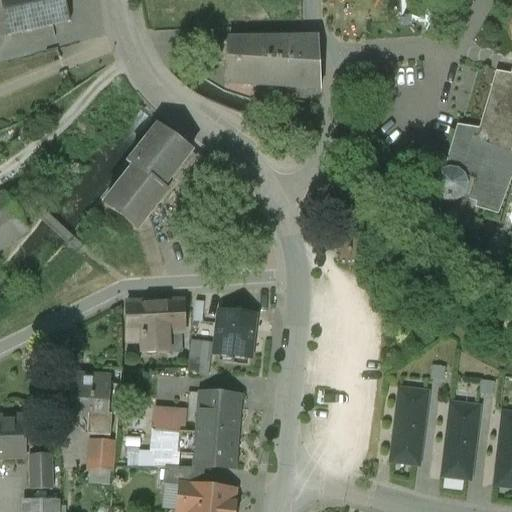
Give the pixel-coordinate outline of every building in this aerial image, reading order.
[(64,0),(0,0),(8,36),(69,23),(64,0)] [(323,0),(325,28),(372,26),(371,0),(323,0)] [(387,0),(387,5),(398,6),(398,10),(417,11),(416,0),(387,0)] [(314,40),(204,42),(203,63),(226,65),(225,83),(318,89),(320,90),(320,87),(319,87),(317,44),(314,40)] [(511,73),(511,77),(496,75),(478,136),(457,130),(445,172),(449,172),(455,173),(460,176),(463,180),(464,185),(463,192),(461,195),(479,201),(477,207),(495,212),(494,213),(496,214),(511,171),(511,73)] [(157,127),(127,165),(132,169),(103,206),(136,232),(167,192),(162,189),(191,152),(157,127)] [(463,192),(464,185),(463,180),(460,176),(455,173),(449,172),(445,172),(439,176),(436,181),(435,187),(436,192),(440,197),(444,200),(450,201),(456,200),(460,196),(461,195),(463,192)] [(3,192),(0,193),(0,247),(14,239),(25,226),(3,192)] [(182,300),(127,302),(127,335),(131,335),(131,343),(141,342),(141,353),(167,353),(167,351),(179,351),(179,333),(183,333),(182,300)] [(221,315),(218,351),(249,354),(253,318),(221,315)] [(211,375),(215,342),(194,340),(191,373),(211,375)] [(109,378),(71,375),(68,415),(90,417),(106,418),(107,415),(109,378)] [(426,395),(399,391),(395,427),(421,430),(426,395)] [(239,397),(199,394),(196,434),(195,455),(194,469),(204,469),(231,470),(233,470),(239,397)] [(477,409),(451,406),(447,441),(473,445),(477,409)] [(106,418),(90,417),(88,436),(109,438),(111,416),(107,415),(106,418)] [(511,416),(503,415),(499,450),(511,451),(511,416)] [(24,418),(0,418),(0,458),(25,458),(24,418)] [(421,430),(395,427),(391,462),(417,465),(421,430)] [(180,433),(156,431),(154,454),(178,456),(178,454),(180,433)] [(196,434),(180,433),(178,454),(195,455),(196,434)] [(112,442),(90,441),(88,471),(110,472),(112,442)] [(473,445),(447,441),(442,477),(469,480),(473,445)] [(511,451),(499,450),(495,486),(511,487),(511,451)] [(50,456),(30,456),(31,490),(51,490),(50,456)] [(194,469),(164,468),(162,485),(180,487),(180,485),(190,486),(192,486),(191,487),(202,488),(204,469),(194,469)] [(233,511),(234,508),(234,506),(233,506),(232,506),(233,493),(234,493),(234,491),(232,491),(202,488),(191,487),(192,486),(190,486),(180,485),(180,487),(176,511),(233,511)] [(33,499),(59,499),(59,491),(33,491),(33,499)] [(57,511),(57,502),(23,502),(23,511),(57,511)]
